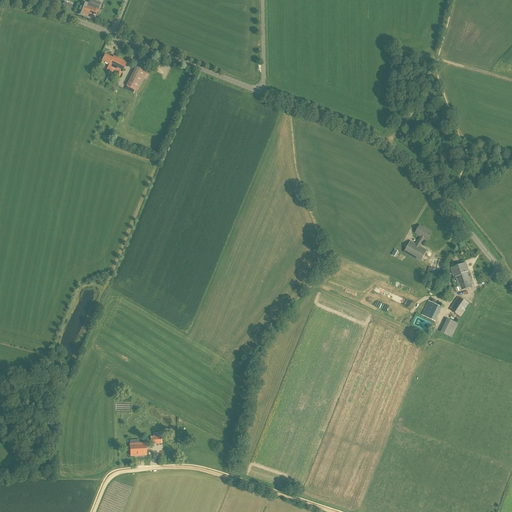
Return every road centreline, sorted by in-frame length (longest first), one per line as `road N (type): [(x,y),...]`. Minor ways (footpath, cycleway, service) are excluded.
road 1 (tertiary): [(511,279),(394,147),(262,91)]
road 2 (tertiary): [(262,91),(86,23),(0,0)]
road 3 (track): [(334,511),(208,470),(142,468)]
